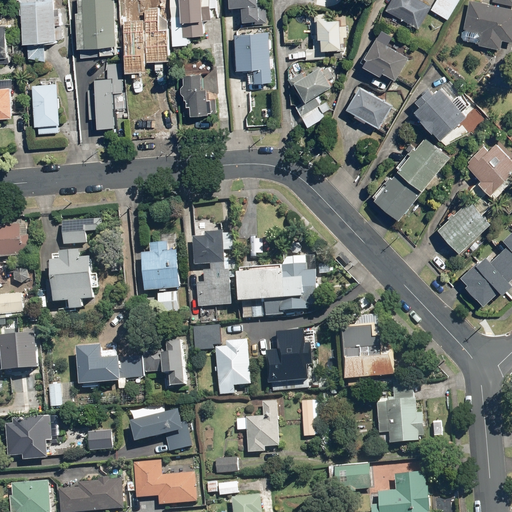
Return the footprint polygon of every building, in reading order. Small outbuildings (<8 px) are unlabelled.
[(35,0),(22,1),(26,42),(59,39),(55,0),(35,0)] [(78,11),(81,46),(101,44),(102,54),(118,53),(118,43),(120,43),(116,0),(78,0),(80,11),(78,11)] [(122,0),(127,41),(149,38),(152,59),(165,58),(162,38),(170,37),(166,6),(158,7),(157,0),(122,0)] [(173,19),(175,44),(190,43),(189,35),(207,34),(205,19),(213,19),(211,0),(171,0),(173,16),(183,15),(184,18),(173,19)] [(247,0),(244,0),(232,1),(232,11),(248,10),(247,0)] [(266,0),(252,0),(253,10),(267,9),(266,0)] [(433,5),(423,0),(392,0),(388,9),(421,27),(433,5)] [(460,0),(437,0),(432,8),(450,18),(460,0)] [(511,7),(471,0),(468,0),(464,28),(482,31),(480,44),(502,48),(503,39),(511,40),(511,7)] [(330,12),(315,13),(316,37),(325,37),(326,48),(345,47),(343,18),(331,18),(330,12)] [(0,56),(10,56),(7,25),(0,25),(0,56)] [(396,35),(384,28),(367,59),(399,77),(412,55),(391,44),(396,35)] [(235,34),(238,69),(256,67),(257,82),(274,80),(269,31),(235,34)] [(325,45),(305,46),(306,59),(326,58),(325,45)] [(89,80),(92,130),(117,128),(114,93),(126,92),(124,64),(109,66),(110,79),(89,80)] [(302,71),(289,79),(298,93),(303,90),(310,101),(335,86),(332,82),(333,75),(328,66),(324,68),(322,65),(305,76),(302,71)] [(188,98),(189,105),(193,105),(193,114),(211,113),(211,111),(216,111),(215,99),(209,99),(208,87),(202,88),(201,72),(184,74),(185,84),(181,87),(182,92),(186,95),(186,99),(188,98)] [(58,83),(32,85),(36,126),(38,126),(39,134),(59,132),(58,123),(62,123),(58,83)] [(395,104),(362,85),(348,108),(382,127),(395,104)] [(445,85),(438,92),(434,87),(420,99),(425,104),(420,109),(447,138),(472,114),(445,85)] [(12,86),(0,87),(0,117),(14,116),(12,86)] [(453,155),(428,136),(378,198),(403,218),(453,155)] [(486,146),(469,162),(485,179),(482,181),(499,197),(506,190),(503,186),(511,177),(511,156),(499,143),(490,151),(486,146)] [(490,190),(480,179),(470,189),(480,200),(490,190)] [(493,221),(471,199),(441,227),(464,250),(493,221)] [(63,221),(65,245),(88,244),(87,231),(104,229),(103,218),(63,221)] [(0,288),(2,289),(0,266),(0,257),(32,254),(30,233),(22,234),(21,223),(0,224),(0,288)] [(500,269),(494,276),(505,287),(511,279),(511,228),(510,226),(493,243),(498,248),(488,257),(500,269)] [(198,283),(200,307),(233,305),(230,258),(226,259),(226,250),(234,250),(232,233),(224,234),(223,231),(206,232),(206,236),(194,237),(196,266),(212,264),(212,270),(205,270),(206,282),(198,283)] [(143,253),(147,291),(182,288),(179,250),(169,251),(169,242),(151,244),(152,252),(143,253)] [(54,261),(58,302),(97,299),(94,257),(84,258),(83,251),(63,252),(64,260),(54,261)] [(241,273),(244,319),(264,317),(263,301),(267,300),(268,316),(285,315),(285,312),(311,309),(311,306),(321,305),(318,270),(309,271),(309,264),(287,265),(287,270),(241,273)] [(14,272),(15,280),(23,283),(29,278),(29,270),(20,267),(14,272)] [(0,295),(0,314),(25,312),(23,293),(0,295)] [(158,295),(160,313),(179,311),(178,293),(158,295)] [(38,313),(39,326),(61,324),(60,307),(48,308),(48,313),(38,313)] [(217,321),(216,310),(205,310),(206,321),(217,321)] [(342,326),(347,379),(387,376),(384,336),(376,336),(375,323),(342,326)] [(268,351),(271,384),(311,380),(310,366),(316,365),(313,342),(308,343),(306,329),(278,332),(280,349),(268,351)] [(0,387),(12,387),(8,339),(0,340),(0,387)] [(217,347),(222,395),(237,393),(236,385),(253,384),(249,339),(228,341),(228,346),(217,347)] [(144,352),(146,373),(165,371),(165,374),(173,373),(174,386),(188,385),(184,340),(169,341),(170,349),(144,352)] [(79,347),(83,384),(124,381),(124,378),(145,376),(143,356),(122,357),(122,356),(106,358),(105,345),(79,347)] [(25,350),(27,371),(41,370),(39,349),(25,350)] [(49,389),(51,406),(73,404),(72,392),(62,393),(62,388),(49,389)] [(377,402),(380,433),(390,432),(391,444),(420,441),(420,436),(426,436),(423,412),(417,412),(416,398),(415,399),(414,389),(394,391),(395,400),(377,402)] [(0,390),(0,407),(12,407),(11,390),(0,390)] [(301,400),(304,436),(322,434),(319,398),(301,400)] [(247,417),(250,452),(266,451),(266,446),(280,445),(277,400),(263,401),(264,416),(247,417)] [(134,421),(139,442),(167,435),(171,451),(193,445),(187,422),(185,422),(182,409),(134,421)] [(7,424),(10,456),(25,454),(25,460),(50,458),(49,441),(54,441),(54,437),(62,436),(61,416),(52,417),(52,415),(15,418),(15,423),(7,424)] [(236,419),(237,429),(247,429),(246,418),(236,419)] [(90,432),(91,450),(115,448),(113,430),(90,432)] [(217,458),(218,473),(239,471),(238,457),(217,458)] [(135,462),(138,497),(160,496),(160,504),(199,500),(196,471),(164,474),(163,459),(135,462)] [(334,466),(337,492),(346,491),(346,492),(356,491),(356,490),(371,488),(368,463),(334,466)] [(372,501),(373,511),(429,511),(429,507),(432,507),(429,482),(427,482),(425,467),(395,471),(396,486),(379,488),(381,500),(372,501)] [(60,489),(61,511),(75,511),(126,507),(123,478),(111,480),(110,476),(99,477),(100,480),(80,482),(80,487),(60,489)] [(11,495),(12,511),(53,511),(51,480),(13,483),(14,495),(11,495)] [(207,482),(208,492),(218,491),(217,481),(207,482)] [(219,483),(220,495),(239,493),(238,481),(219,483)] [(263,511),(262,494),(233,497),(235,511),(263,511)]
